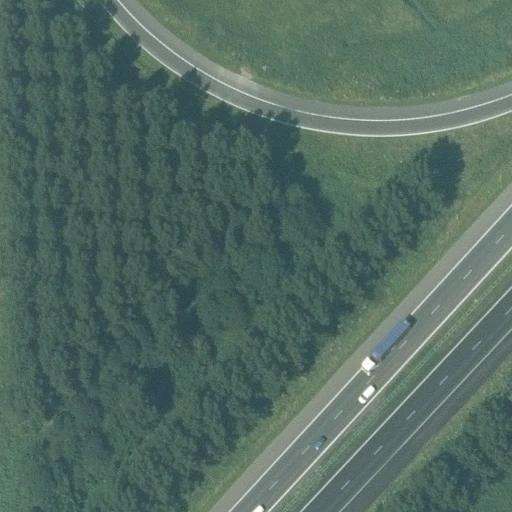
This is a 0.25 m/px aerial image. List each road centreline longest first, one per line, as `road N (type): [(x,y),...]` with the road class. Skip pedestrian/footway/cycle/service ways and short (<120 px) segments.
road 1 (motorway): [(511,104),(391,126),(312,123),(245,106),(161,54),(105,0)]
road 2 (motorway): [(511,222),(246,511)]
road 3 (motorway): [(321,511),(511,309)]
